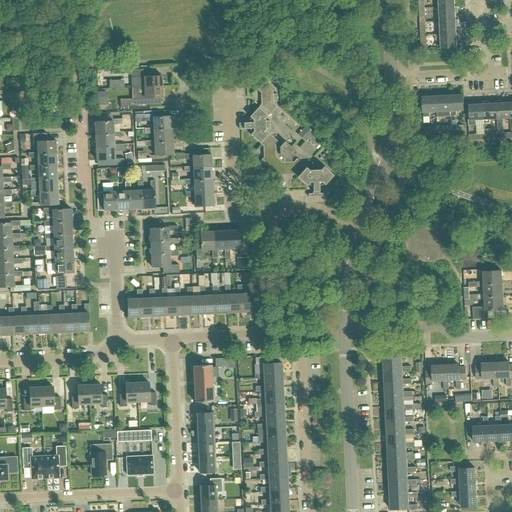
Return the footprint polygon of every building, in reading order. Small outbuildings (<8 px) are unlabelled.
[(456,13),(459,13),(458,7),(456,7),(440,7),(440,21),(457,20),(456,13)] [(457,20),(440,21),(441,35),(457,34),(457,26),(459,26),(459,20),(457,20)] [(435,35),(436,41),(441,40),(442,48),(458,48),(457,40),(460,40),(460,34),(457,34),(441,35),(435,35)] [(149,70),(130,71),(131,88),(144,87),(162,87),(161,76),(150,76),(149,70)] [(108,80),(108,88),(122,87),(122,79),(108,80)] [(297,160),(294,163),(292,163),(291,159),(297,153),(285,142),(280,148),(275,148),(275,146),(278,143),(266,131),(265,129),(270,129),(269,122),(265,122),(265,120),(276,107),(273,104),(273,102),(277,102),(277,95),(273,95),(273,93),(276,90),(266,81),(257,90),(261,93),(261,104),(249,118),(253,121),(253,123),(239,123),(239,129),(253,128),(254,131),(250,135),(263,146),(263,158),(260,162),(279,179),(282,176),(294,175),(307,187),(310,183),(313,183),(313,194),(309,195),(309,198),(324,197),(324,194),(319,194),(319,183),(321,183),(325,186),(333,176),(324,167),(321,170),(319,171),(318,167),(311,167),(312,171),(309,171),(297,160)] [(162,87),(144,87),(144,99),(120,100),(120,108),(129,108),(128,105),(151,104),(151,99),(162,98),(162,87)] [(98,104),(106,104),(105,91),(97,92),(98,104)] [(442,93),(436,94),(436,96),(437,112),(450,112),(451,112),(450,96),(442,96),(442,93)] [(450,93),(450,96),(451,112),(450,112),(450,115),(456,115),(456,111),(464,111),(463,95),(456,95),(456,93),(450,93)] [(429,113),(437,112),(436,96),(429,97),(429,94),(422,94),(423,113),(424,117),(430,117),(429,113)] [(511,118),(510,103),(503,103),(503,100),(497,101),(497,103),(498,119),(499,124),(505,123),(504,119),(510,118),(511,118)] [(491,119),(498,119),(497,103),(490,104),(489,101),(484,101),(484,104),(485,120),(485,125),(491,124),(491,119)] [(485,120),(484,104),(477,104),(477,102),(470,102),(471,120),(469,120),(470,126),(476,125),(478,124),(478,120),(485,120)] [(154,131),(172,130),(171,117),(154,118),(153,116),(144,116),(144,122),(153,121),(154,128),(154,131)] [(112,121),(94,122),(95,135),(113,134),(113,132),(114,132),(113,125),(122,125),(122,119),(112,120),(112,121)] [(304,125),(297,134),(304,141),(312,132),(304,125)] [(173,142),(172,130),(154,131),(154,128),(144,129),(145,134),(154,133),(154,141),(155,143),(173,142)] [(113,134),(95,135),(96,148),(114,147),(114,145),(114,138),(122,137),(122,132),(114,132),(113,132),(113,134)] [(38,154),(56,153),(56,140),(42,141),(42,133),(33,134),(34,145),(37,145),(38,153),(38,154)] [(154,141),(145,142),(145,147),(154,146),(155,156),(173,155),(173,142),(155,143),(154,141)] [(114,147),(96,148),(96,161),(98,160),(99,166),(124,165),(124,158),(123,158),(115,159),(115,151),(123,150),(123,145),(114,145),(114,147)] [(210,149),(198,150),(198,155),(193,156),(193,154),(183,155),(184,160),(192,159),(193,167),(193,169),(211,167),(211,155),(210,155),(210,149)] [(57,166),(56,153),(38,154),(38,153),(29,153),(29,158),(38,157),(38,165),(39,167),(57,166)] [(125,155),(128,164),(134,162),(131,153),(125,155)] [(0,179),(2,179),(2,177),(2,170),(11,169),(10,164),(1,164),(1,166),(0,166),(0,179)] [(58,179),(57,166),(39,167),(38,165),(29,165),(30,171),(38,170),(39,177),(39,180),(58,179)] [(212,180),(211,167),(193,169),(193,167),(184,167),(185,173),(193,172),(193,180),(194,180),(194,181),(212,180)] [(2,177),(2,179),(0,179),(0,191),(3,191),(3,189),(2,182),(11,182),(11,177),(2,177)] [(58,191),(58,179),(39,180),(39,177),(30,178),(30,183),(39,183),(39,190),(40,190),(40,192),(58,191)] [(213,193),(212,180),(194,181),(194,180),(193,180),(185,180),(185,185),(194,185),(194,193),(195,193),(195,194),(213,193)] [(143,191),(141,191),(142,209),(155,208),(154,191),(156,191),(155,181),(150,181),(151,190),(143,190),(143,191)] [(131,191),(131,186),(130,182),(125,182),(126,191),(118,192),(116,192),(117,210),(130,210),(129,191),(131,191)] [(131,191),(129,191),(130,210),(142,209),(141,191),(143,191),(143,190),(143,182),(138,182),(138,191),(131,191)] [(98,211),(117,210),(116,192),(118,192),(117,183),(112,183),(113,192),(103,192),(103,193),(97,193),(98,211)] [(3,189),(3,191),(0,191),(0,204),(4,205),(3,203),(3,195),(12,195),(12,189),(3,189)] [(39,190),(31,191),(31,196),(40,195),(40,205),(59,204),(58,191),(40,192),(40,190),(39,190)] [(194,193),(185,193),(186,198),(194,197),(195,206),(214,205),(213,193),(195,194),(195,193),(194,193)] [(4,205),(0,204),(0,217),(4,217),(4,208),(13,207),(12,202),(3,203),(4,205)] [(53,208),(43,209),(44,213),(53,213),(53,221),(53,223),(72,222),(71,209),(53,210),(53,208)] [(0,235),(12,235),(12,234),(12,226),(20,226),(20,221),(11,222),(11,223),(0,223),(0,235)] [(72,234),(72,222),(53,223),(53,221),(44,221),(44,226),(53,226),(54,233),(54,235),(72,234)] [(168,238),(169,238),(168,230),(178,230),(177,225),(167,226),(168,228),(150,229),(150,242),(168,241),(168,238)] [(225,249),(225,258),(230,258),(230,249),(240,249),(239,230),(226,231),(227,249),(225,249)] [(213,231),(200,232),(201,250),(196,250),(196,260),(205,259),(204,250),(212,250),(214,250),(213,231)] [(226,231),(213,231),(214,250),(212,250),(212,259),(217,259),(217,250),(225,249),(227,249),(226,231)] [(12,234),(12,235),(0,235),(0,248),(13,247),(13,246),(12,239),(21,238),(21,233),(12,234)] [(73,247),(72,234),(54,235),(54,233),(44,233),(45,239),(54,238),(54,245),(55,248),(73,247)] [(169,251),(169,243),(178,243),(178,238),(169,238),(168,238),(168,241),(150,242),(151,254),(169,253),(169,251)] [(73,260),(73,247),(55,248),(54,245),(45,246),(45,251),(54,251),(55,258),(55,260),(73,260)] [(13,252),(22,251),(21,246),(13,246),(13,247),(0,248),(0,260),(13,260),(13,259),(13,252)] [(169,253),(151,254),(152,267),(162,267),(163,274),(179,273),(178,265),(175,265),(170,265),(169,256),(178,256),(178,251),(169,251),(169,253)] [(13,259),(13,260),(0,260),(0,273),(14,273),(14,272),(13,264),(22,263),(22,258),(13,259)] [(55,258),(46,259),(46,264),(55,264),(55,273),(74,273),(73,260),(55,260),(55,258)] [(248,260),(237,260),(237,270),(248,269),(248,260)] [(14,273),(0,273),(0,287),(14,286),(14,277),(23,277),(22,271),(14,272),(14,273)] [(503,271),(484,271),(485,282),(469,283),(470,288),(485,287),(485,285),(503,284),(503,271)] [(251,293),(242,293),(240,294),(241,313),(254,312),(253,294),(256,294),(255,284),(250,285),(251,293)] [(485,285),(485,287),(485,294),(470,295),(470,300),(486,299),(485,298),(504,297),(503,284),(485,285)] [(230,294),(228,294),(229,313),(241,313),(240,294),(242,293),(242,285),(238,285),(238,294),(230,294)] [(213,295),(205,295),(202,295),(203,314),(216,314),(216,295),(218,295),(217,286),(213,286),(213,295)] [(228,294),(230,294),(230,286),(225,286),(225,294),(218,295),(216,295),(216,314),(229,313),(228,294)] [(190,296),(191,315),(203,314),(202,295),(205,295),(204,287),(199,287),(200,296),(192,296),(190,296)] [(179,288),(174,288),(175,297),(167,297),(165,297),(165,316),(178,315),(177,297),(180,296),(179,288)] [(188,296),(180,296),(177,297),(178,315),(191,315),(190,296),(192,296),(192,288),(187,288),(188,296)] [(140,298),(141,317),(153,316),(152,298),(155,298),(154,289),(150,289),(150,298),(142,298),(140,298)] [(163,297),(155,298),(152,298),(153,316),(165,316),(165,297),(167,297),(167,289),(162,289),(163,297)] [(137,299),(126,299),(127,318),(141,317),(140,298),(142,298),(142,290),(137,290),(137,299)] [(485,298),(486,299),(486,307),(474,308),(474,320),(489,319),(489,311),(504,310),(504,297),(485,298)] [(89,304),(84,304),(84,313),(77,313),(75,313),(76,332),(89,332),(88,313),(90,313),(89,304)] [(62,314),(64,314),(64,305),(59,306),(59,314),(52,314),(50,314),(50,333),(63,333),(62,314)] [(72,313),(64,314),(62,314),(63,333),(76,332),(75,313),(77,313),(77,305),(71,305),(72,313)] [(39,315),(37,315),(38,334),(50,333),(50,314),(52,314),(51,306),(46,306),(46,314),(39,315)] [(26,307),(21,307),(21,316),(14,316),(12,316),(13,335),(25,334),(25,316),(26,315),(26,307)] [(39,307),(34,307),(34,315),(26,315),(25,316),(25,334),(38,334),(37,315),(39,315),(39,307)] [(12,316),(14,316),(13,308),(8,308),(9,317),(0,316),(0,335),(13,335),(12,316)] [(403,370),(404,371),(412,371),(412,367),(403,367),(403,357),(384,358),(385,371),(403,370)] [(511,377),(511,364),(509,365),(509,362),(495,363),(496,378),(499,378),(506,378),(507,387),(511,386),(511,377)] [(281,363),(263,364),(263,374),(255,374),(256,379),(263,379),(263,377),(282,376),(281,363)] [(495,363),(482,363),(482,366),(476,366),(476,379),(494,378),(494,387),(499,387),(499,378),(496,378),(495,363)] [(195,402),(213,401),(211,377),(218,377),(218,367),(211,367),(211,365),(193,366),(195,402)] [(432,371),(426,372),(426,384),(433,384),(433,381),(443,381),(444,390),(449,390),(448,380),(446,381),(445,365),(432,366),(432,371)] [(458,365),(445,365),(446,381),(448,380),(456,380),(456,389),(461,389),(461,380),(466,380),(465,367),(458,367),(458,365)] [(403,370),(385,371),(385,383),(404,382),(404,384),(412,384),(412,379),(404,379),(404,371),(403,370)] [(263,379),(264,386),(256,387),(256,392),(264,391),(264,390),(283,389),(282,376),(263,377),(263,379)] [(405,392),(404,384),(404,382),(385,383),(386,396),(405,395),(405,397),(413,396),(413,392),(405,392)] [(138,402),(137,383),(125,384),(125,385),(125,394),(119,394),(120,407),(127,407),(126,402),(138,402)] [(149,383),(137,383),(138,402),(149,401),(149,405),(156,405),(156,392),(149,393),(149,383)] [(101,386),(101,385),(89,386),(90,404),(101,403),(101,408),(108,407),(108,395),(101,395),(101,386)] [(90,404),(89,386),(77,386),(77,387),(77,396),(71,396),(72,409),(78,409),(78,404),(90,404)] [(53,387),(41,388),(42,406),(53,405),(53,410),(60,410),(60,397),(53,397),(53,388),(53,387)] [(42,406),(41,388),(29,388),(29,389),(29,398),(23,398),(24,411),(30,411),(30,406),(42,406)] [(5,390),(5,389),(0,389),(0,407),(5,407),(5,412),(12,412),(12,399),(5,399),(5,390)] [(264,404),(264,402),(283,401),(283,389),(264,390),(264,391),(264,399),(256,399),(257,404),(264,404)] [(405,395),(386,396),(386,408),(405,408),(405,409),(414,409),(413,404),(405,404),(405,397),(405,395)] [(264,404),(265,412),(257,412),(257,417),(265,417),(265,415),(284,414),(283,401),(264,402),(264,404)] [(405,408),(386,408),(387,421),(406,420),(406,422),(414,422),(414,417),(406,417),(405,409),(405,408)] [(197,413),(198,428),(214,427),(213,412),(197,413)] [(265,425),(257,425),(258,430),(266,429),(265,427),(284,426),(284,414),(265,415),(265,417),(265,425)] [(511,415),(509,416),(510,424),(502,425),(500,425),(501,441),(511,440),(511,415)] [(496,416),(496,425),(489,425),(488,425),(488,441),(501,441),(500,425),(502,425),(501,416),(496,416)] [(484,426),(474,426),(475,442),(488,441),(488,425),(489,425),(489,417),(484,417),(484,426)] [(406,420),(387,421),(388,434),(407,433),(407,435),(415,435),(415,429),(406,430),(406,422),(406,420)] [(266,440),(285,439),(284,426),(265,427),(266,429),(266,437),(258,437),(258,442),(266,442),(266,440)] [(198,428),(198,443),(215,442),(214,427),(198,428)] [(150,430),(115,431),(115,440),(150,439),(150,430)] [(407,433),(388,434),(388,446),(407,445),(407,447),(416,447),(415,442),(407,443),(407,435),(407,433)] [(267,454),(266,453),(286,452),(285,439),(266,440),(266,442),(266,450),(259,450),(259,455),(267,454)] [(198,443),(199,458),(215,457),(215,442),(198,443)] [(91,462),(91,476),(106,475),(105,460),(112,460),(112,444),(100,444),(100,452),(90,452),(90,455),(89,455),(89,462),(91,462)] [(407,445),(388,446),(389,459),(408,458),(408,460),(416,459),(416,454),(408,455),(407,447),(407,445)] [(56,456),(44,456),(45,478),(59,477),(58,466),(66,466),(65,447),(56,447),(56,456)] [(45,478),(44,456),(32,457),(31,448),(22,448),(23,468),(31,467),(31,479),(45,478)] [(267,454),(267,462),(259,462),(259,468),(267,467),(267,465),(286,464),(286,452),(266,453),(267,454)] [(149,455),(127,456),(129,473),(150,471),(149,455)] [(199,458),(200,473),(216,472),(215,457),(199,458)] [(242,458),(242,466),(251,466),(250,458),(242,458)] [(408,458),(389,459),(390,472),(408,471),(409,472),(417,472),(416,467),(408,467),(408,460),(408,458)] [(267,475),(260,475),(260,480),(268,479),(268,478),(287,477),(286,464),(267,465),(267,467),(267,475)] [(461,467),(451,467),(452,472),(460,472),(461,479),(461,481),(476,480),(476,468),(474,468),(461,468),(461,467)] [(409,480),(409,472),(408,471),(390,472),(390,484),(409,483),(409,485),(417,485),(417,479),(409,480)] [(268,478),(268,479),(268,487),(260,487),(261,493),(268,493),(268,491),(287,490),(287,477),(268,478)] [(200,486),(201,501),(217,500),(217,492),(222,492),(221,478),(209,479),(210,485),(200,486)] [(461,479),(452,480),(452,485),(461,484),(461,492),(461,493),(477,493),(476,480),(461,481),(461,479)] [(410,493),(409,485),(409,483),(390,484),(391,497),(410,496),(410,497),(418,497),(418,492),(410,493)] [(268,493),(269,500),(261,500),(261,505),(269,505),(269,503),(288,502),(287,490),(268,491),(268,493)] [(461,492),(453,492),(453,497),(462,497),(462,508),(477,507),(477,493),(461,493),(461,492)] [(410,496),(391,497),(391,510),(409,509),(410,510),(419,510),(418,505),(410,505),(410,497),(410,496)] [(201,501),(201,511),(217,511),(217,500),(201,501)] [(269,505),(269,511),(288,511),(288,502),(269,503),(269,505)]
